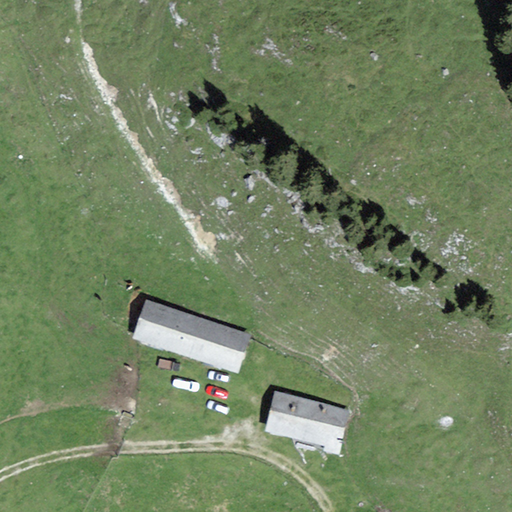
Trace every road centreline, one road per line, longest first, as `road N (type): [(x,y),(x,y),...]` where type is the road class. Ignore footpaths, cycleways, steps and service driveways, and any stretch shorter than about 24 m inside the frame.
road 1 (track): [(77,0),(87,60),(129,140),(257,311),(262,349),(245,448)]
road 2 (track): [(329,511),(298,474),(245,448),(74,452),(0,476)]
